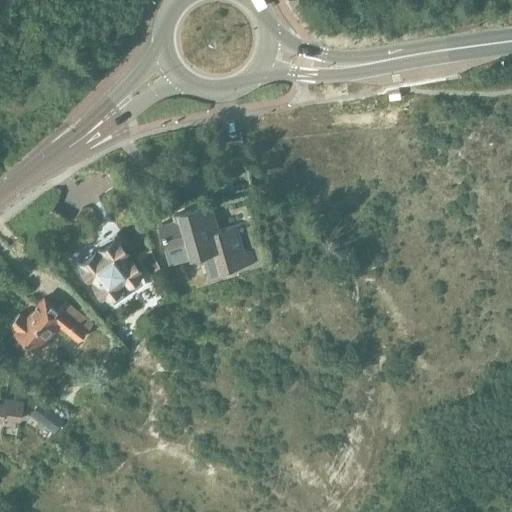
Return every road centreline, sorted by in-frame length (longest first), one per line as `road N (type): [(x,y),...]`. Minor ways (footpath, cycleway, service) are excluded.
road 1 (secondary): [(267,56),(348,68),(511,43)]
road 2 (secondary): [(0,194),(178,72)]
